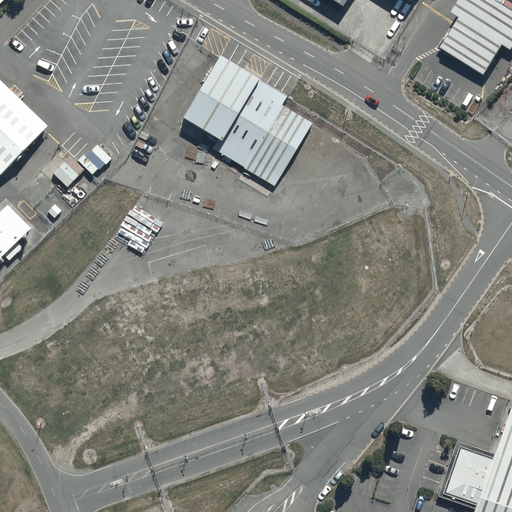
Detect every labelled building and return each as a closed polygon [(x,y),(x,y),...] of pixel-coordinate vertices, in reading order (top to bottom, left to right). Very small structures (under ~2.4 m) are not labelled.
[(395,0),(412,11),(419,0),(320,0),(346,17),(356,0),(395,0)] [(511,13),(489,0),(468,0),(456,21),(463,25),(447,52),(490,78),(507,50),(511,53),(511,13)] [(285,101),(220,62),(180,128),(205,143),(203,147),(274,190),(308,134),(341,154),(344,150),(279,111),(285,101)] [(0,184),(1,185),(50,133),(0,85),(0,184)] [(109,139),(103,145),(118,158),(123,152),(121,150),(127,143),(119,136),(113,143),(109,139)] [(82,156),(77,162),(91,176),(96,171),(97,172),(103,166),(104,167),(110,160),(97,147),(91,153),(90,152),(84,158),(82,156)] [(67,172),(53,158),(47,164),(61,178),(67,172)] [(0,264),(31,236),(8,211),(0,218),(0,264)] [(475,507),(473,511),(511,511),(511,411),(509,411),(492,460),(460,448),(444,493),(476,505),(475,507)] [(284,420),(267,440),(291,460),(307,440),(300,434),(304,429),(290,417),(286,422),(284,420)]
